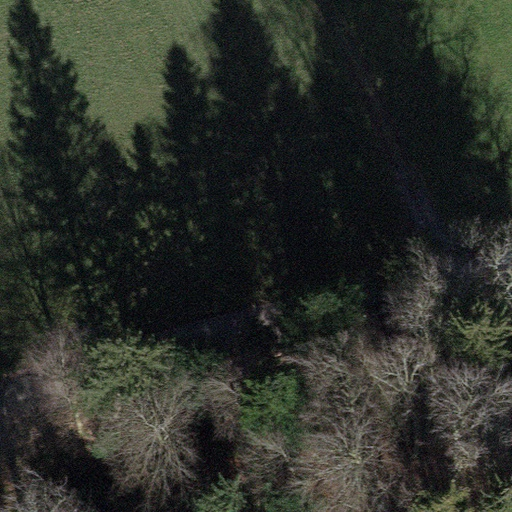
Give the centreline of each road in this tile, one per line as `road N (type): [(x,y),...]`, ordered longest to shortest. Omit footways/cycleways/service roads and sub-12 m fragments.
road 1 (track): [(0,495),(490,322)]
road 2 (track): [(490,322),(300,0)]
